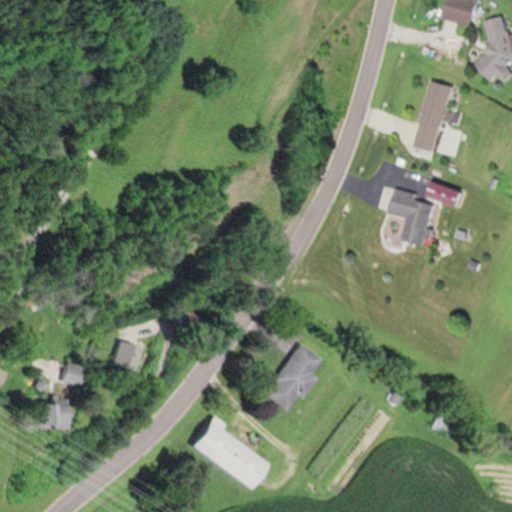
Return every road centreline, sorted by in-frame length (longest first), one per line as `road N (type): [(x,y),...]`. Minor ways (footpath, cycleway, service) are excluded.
road 1 (secondary): [(68,511),(196,390),(328,201),(378,0)]
road 2 (residential): [(0,282),(106,148)]
